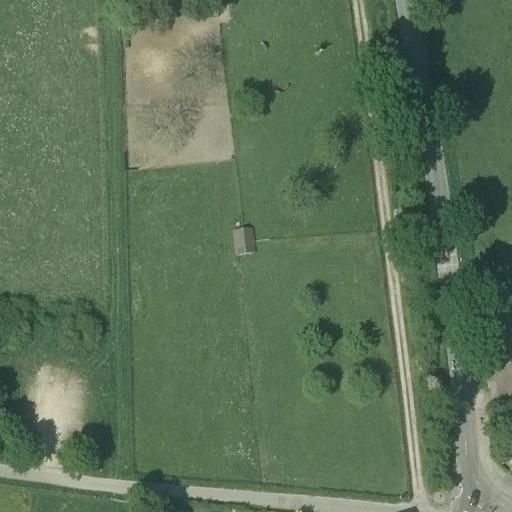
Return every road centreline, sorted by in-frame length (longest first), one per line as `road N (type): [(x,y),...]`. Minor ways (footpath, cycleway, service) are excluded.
road 1 (track): [(422,511),(356,0)]
road 2 (tertiary): [(480,491),(465,456),(403,0)]
road 3 (unclassified): [(377,511),(0,471)]
